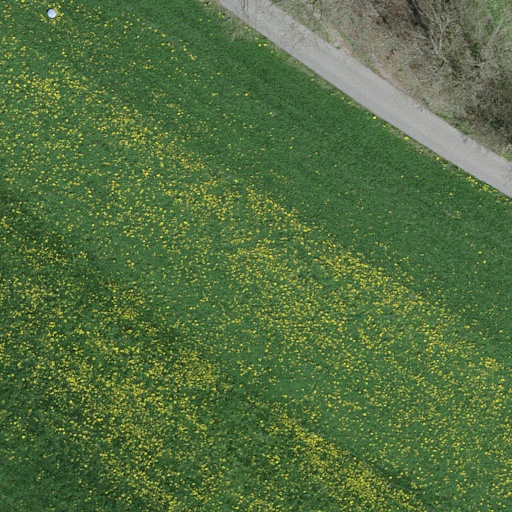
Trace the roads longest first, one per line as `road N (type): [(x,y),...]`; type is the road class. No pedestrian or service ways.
road 1 (unclassified): [(238,0),(376,100),(511,175)]
road 2 (track): [(376,100),(306,0)]
